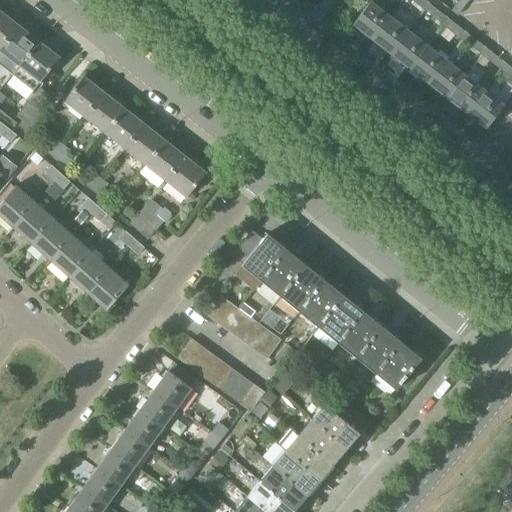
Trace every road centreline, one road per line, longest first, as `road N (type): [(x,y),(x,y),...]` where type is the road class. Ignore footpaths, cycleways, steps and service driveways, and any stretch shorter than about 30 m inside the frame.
road 1 (residential): [(490,343),(268,165)]
road 2 (residential): [(468,173),(245,0)]
road 3 (residential): [(268,165),(54,0)]
road 4 (residential): [(97,368),(268,165)]
road 5 (residential): [(490,343),(350,511)]
road 6 (tertiary): [(511,380),(400,511)]
road 7 (residential): [(0,505),(97,368)]
